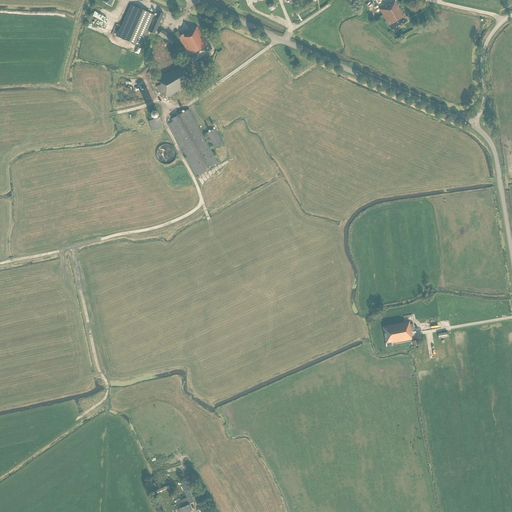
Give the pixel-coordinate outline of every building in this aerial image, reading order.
[(391,31),(406,22),(395,1),(380,10),(383,15),(391,31)] [(156,16),(131,5),(117,36),(140,47),(147,31),(154,35),(163,14),(158,12),(156,16)] [(272,14),(277,9),(272,5),(267,9),(272,14)] [(93,25),(91,30),(100,33),(102,28),(93,25)] [(207,44),(197,27),(192,30),(192,29),(181,36),(178,31),(175,34),(178,38),(179,38),(190,56),(191,55),(191,56),(189,58),(192,62),(194,61),(210,50),(212,49),(209,45),(207,46),(207,45),(207,44)] [(172,44),(175,39),(162,30),(158,35),(172,44)] [(192,80),(183,66),(174,71),(173,69),(154,80),(158,86),(156,87),(161,95),(163,93),(166,98),(180,90),(179,88),(192,80)] [(152,79),(156,77),(152,69),(148,71),(152,79)] [(204,138),(188,109),(166,121),(197,177),(218,165),(206,141),(209,140),(213,149),(222,144),(214,129),(205,134),(207,137),(204,138)] [(152,133),(163,129),(159,119),(148,123),(152,133)] [(410,324),(409,321),(383,326),(386,343),(393,342),(393,343),(411,340),(410,335),(412,335),(411,331),(414,330),(413,324),(410,324)] [(181,511),(189,511),(192,511),(189,504),(193,502),(191,498),(177,504),(181,511)] [(200,511),(204,511),(207,511),(204,503),(198,505),(200,511)]
